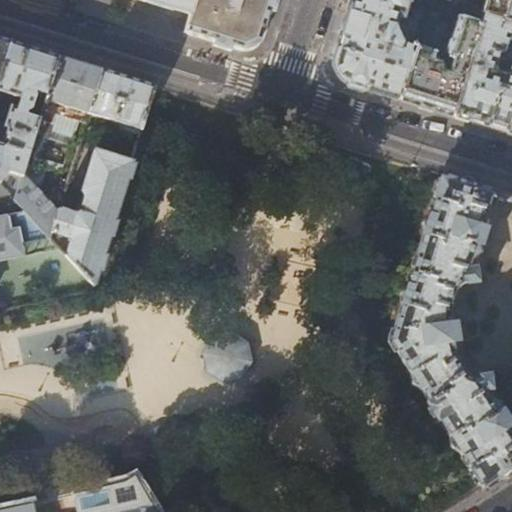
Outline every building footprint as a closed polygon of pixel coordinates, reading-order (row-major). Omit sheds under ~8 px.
[(143,0),(148,2),(190,15),(194,0),(143,0)] [(270,12),(273,0),(194,0),(190,15),(185,34),(204,39),(239,50),(261,39),(270,12)] [(409,3),(398,0),(352,0),(343,30),(333,61),(345,83),(361,88),(399,100),(416,46),(417,44),(413,43),(412,45),(395,39),(396,36),(392,26),(395,17),(403,20),(409,3)] [(479,0),(481,5),(477,16),(458,10),(456,18),(479,26),(482,15),(501,21),(507,0),(479,0)] [(511,0),(507,0),(501,21),(511,24),(511,0)] [(415,5),(430,10),(431,6),(417,1),(415,5)] [(482,15),(479,26),(452,116),(485,126),(511,134),(511,61),(511,62),(505,83),(488,78),(492,64),(494,64),(496,56),(499,56),(499,54),(502,54),(503,54),(503,53),(504,53),(507,43),(508,43),(511,32),(511,31),(511,24),(501,21),(482,15)] [(452,116),(479,26),(456,18),(455,18),(448,40),(446,41),(443,52),(446,57),(449,58),(448,60),(450,61),(446,73),(443,71),(439,63),(431,60),(432,55),(434,54),(433,52),(432,52),(431,50),(416,46),(399,100),(424,107),(452,116)] [(0,39),(0,74),(10,42),(0,39)] [(26,47),(10,42),(0,74),(0,98),(2,93),(17,98),(19,100),(17,106),(9,104),(3,127),(5,128),(2,142),(0,141),(0,183),(13,198),(21,172),(34,133),(38,119),(24,114),(25,112),(29,110),(33,97),(32,92),(46,96),(58,57),(26,47)] [(76,63),(58,57),(46,96),(44,100),(42,107),(38,119),(34,133),(48,136),(58,104),(88,113),(101,70),(76,63)] [(122,77),(101,70),(88,113),(99,116),(97,121),(110,125),(111,120),(140,129),(153,87),(122,77)] [(58,209),(58,210),(51,233),(70,239),(66,255),(92,283),(131,160),(93,149),(81,189),(83,194),(78,212),(75,214),(58,209)] [(58,210),(21,172),(13,198),(23,209),(49,237),(51,233),(58,210)] [(473,245),(475,245),(481,228),(478,226),(489,190),(441,175),(389,340),(482,489),(511,470),(511,422),(507,425),(498,411),(496,411),(496,404),(491,401),(489,401),(487,399),(483,392),(485,391),(486,389),(484,377),(483,376),(474,376),(474,377),(470,377),(467,377),(464,375),(461,372),(458,367),(450,342),(452,341),(450,324),(447,324),(449,296),(451,291),(453,289),(457,285),(460,284),(462,284),(471,283),(471,282),(470,269),(467,267),(470,256),(470,254),(473,245)] [(0,201),(13,198),(0,183),(0,201)] [(0,214),(0,260),(24,255),(21,243),(49,237),(23,209),(0,214)] [(229,334),(212,338),(200,354),(205,374),(222,384),(242,379),(251,363),(247,344),(229,334)] [(154,511),(153,510),(146,498),(129,471),(124,483),(0,510),(0,511),(154,511)]
